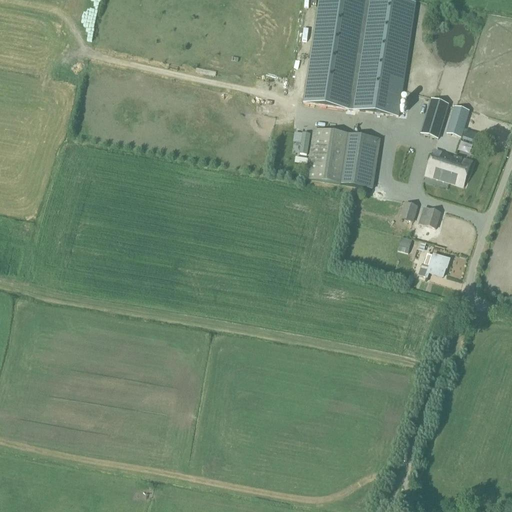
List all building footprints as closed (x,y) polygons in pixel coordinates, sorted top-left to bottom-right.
[(319,0),(303,106),(399,121),(417,6),(376,0),(319,0)] [(449,105),(431,100),(425,120),(423,127),(420,135),(438,141),(449,105)] [(455,108),(446,135),(461,140),(469,112),(456,108),(455,108)] [(306,181),(373,191),(380,140),(313,130),(306,181)] [(465,131),(462,140),(470,143),(474,144),(475,144),(475,143),(476,140),(477,135),(465,131)] [(473,162),(464,160),(463,162),(462,162),(462,160),(454,158),(453,159),(450,158),(451,157),(442,154),(442,153),(434,150),(431,159),(430,159),(424,179),(432,181),(433,180),(455,187),(455,188),(464,190),(467,181),(473,162)] [(412,223),(417,208),(405,204),(400,219),(412,223)] [(418,226),(436,232),(441,214),(425,209),(423,209),(418,226)] [(397,253),(408,256),(412,242),(401,239),(397,253)] [(432,257),(427,256),(424,266),(421,266),(418,277),(426,279),(427,280),(429,275),(443,279),(445,270),(447,270),(449,261),(433,256),(433,257),(432,257)]
